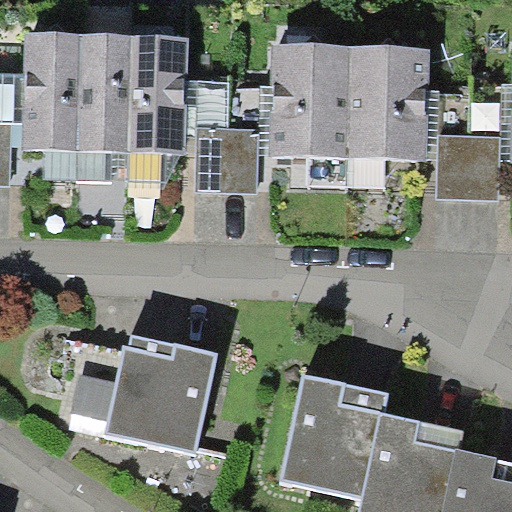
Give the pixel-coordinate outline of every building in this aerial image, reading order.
[(186,38),(26,38),(26,76),(0,75),(0,122),(8,122),(23,122),(23,150),(44,150),(44,181),(162,181),(162,156),(187,157),(187,129),(198,129),(229,129),(229,88),(229,84),(186,84),(186,38)] [(427,50),(274,48),(274,89),(229,88),(229,129),(261,130),(273,130),(273,156),(311,156),(310,185),(388,186),(389,161),(433,162),(433,132),(473,133),(474,95),(426,94),(427,50)] [(511,86),(474,86),(474,95),(473,133),(502,133),(501,162),(511,162),(511,86)] [(0,122),(0,182),(8,183),(8,122),(0,122)] [(229,129),(198,129),(196,194),(259,196),(261,130),(229,129)] [(473,133),(433,132),(433,162),(432,198),(501,200),(501,162),(502,133),(473,133)] [(108,436),(194,455),(215,361),(171,351),(130,342),(120,384),(83,376),(75,412),(111,420),(108,436)] [(511,511),(511,466),(502,464),(457,454),(461,435),(426,427),(386,419),(391,398),(351,390),(304,379),(282,482),(362,500),(359,511),(511,511)]
